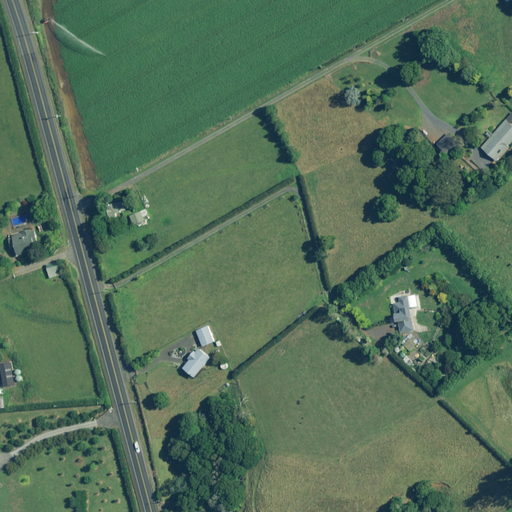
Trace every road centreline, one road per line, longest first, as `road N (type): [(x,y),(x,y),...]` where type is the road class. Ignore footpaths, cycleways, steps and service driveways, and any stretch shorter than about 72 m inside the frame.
road 1 (secondary): [(153,511),(12,0)]
road 2 (unknown): [(72,210),(454,0)]
